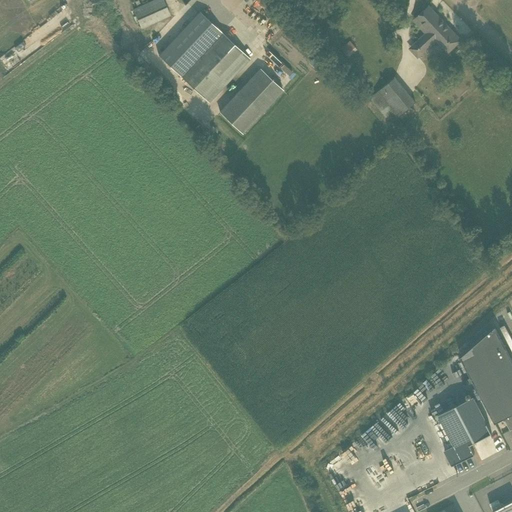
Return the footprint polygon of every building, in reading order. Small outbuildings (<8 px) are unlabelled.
[(154,0),(133,10),(141,28),(170,15),(163,0),(154,0)] [(415,44),(423,52),(437,40),(448,52),(461,40),(428,6),(416,18),(426,28),(423,31),(425,34),(415,44)] [(158,55),(209,103),(250,59),(199,11),(158,55)] [(349,41),(340,48),(346,55),(355,48),(349,41)] [(371,98),(391,122),(415,102),(395,78),(371,98)] [(239,90),(219,112),(242,134),(262,112),(239,90)] [(511,356),(496,325),(460,356),(495,423),(504,418),(510,430),(511,429),(511,356)] [(444,450),(452,465),(475,453),(470,444),(492,433),(473,396),(439,414),(454,445),(444,450)] [(494,511),(511,511),(511,500),(502,506),(498,499),(490,503),(494,511)]
